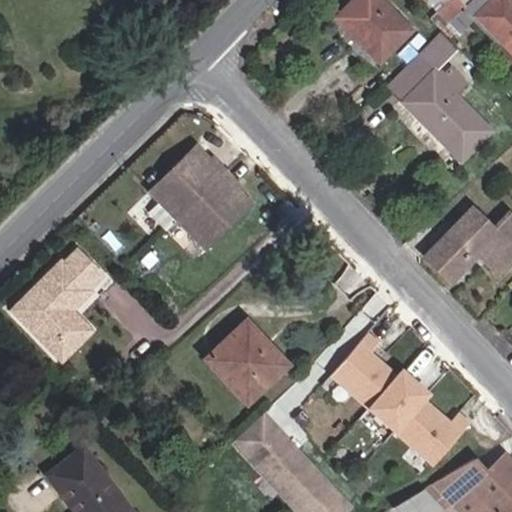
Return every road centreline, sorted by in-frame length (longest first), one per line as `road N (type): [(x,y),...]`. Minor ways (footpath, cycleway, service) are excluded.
road 1 (residential): [(511,374),(202,60)]
road 2 (tertiary): [(0,260),(202,60)]
